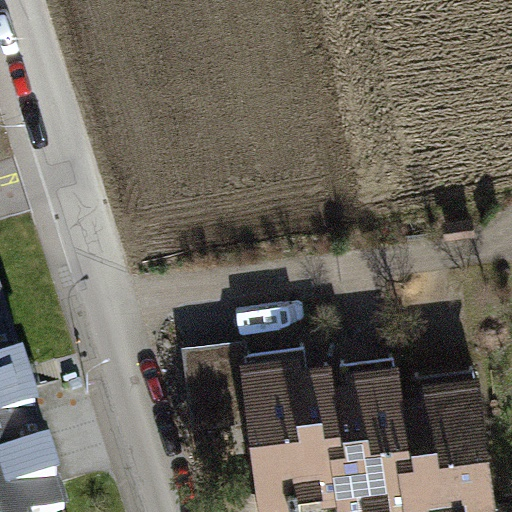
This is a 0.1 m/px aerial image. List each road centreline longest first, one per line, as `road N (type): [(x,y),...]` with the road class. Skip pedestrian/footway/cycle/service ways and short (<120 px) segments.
road 1 (residential): [(112,300),(486,248),(511,234)]
road 2 (residential): [(16,0),(112,300)]
road 3 (residential): [(112,300),(178,511)]
